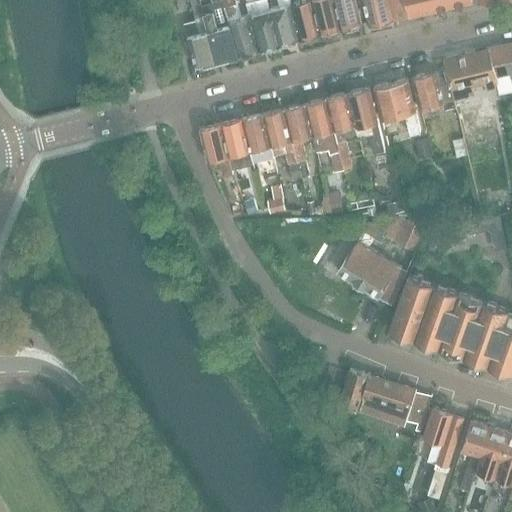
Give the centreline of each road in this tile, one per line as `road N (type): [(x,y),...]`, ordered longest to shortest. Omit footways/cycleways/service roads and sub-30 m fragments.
road 1 (residential): [(511,401),(408,370),(281,308),(199,171),(178,104)]
road 2 (residential): [(178,104),(511,21)]
road 3 (residential): [(0,152),(178,104)]
road 4 (residential): [(162,511),(76,379)]
